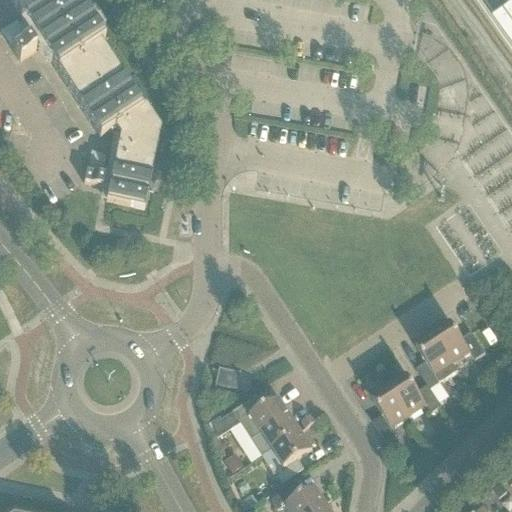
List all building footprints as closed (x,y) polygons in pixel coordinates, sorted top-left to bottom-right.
[(8,0),(16,12),(34,0),(8,0)] [(104,44),(75,0),(34,0),(16,12),(57,74),(100,47),(104,44)] [(511,2),(491,18),(511,46),(511,2)] [(19,63),(35,52),(29,42),(13,53),(19,63)] [(57,74),(80,109),(123,82),(100,47),(57,74)] [(141,109),(123,82),(80,109),(100,139),(109,133),(143,112),(141,109)] [(101,202),(106,203),(144,211),(161,130),(145,106),(141,109),(143,112),(109,133),(113,139),(106,177),(104,189),(101,202)] [(84,185),(102,189),(104,189),(106,177),(86,173),(84,185)] [(451,326),(434,338),(453,367),(470,355),(475,363),(485,356),(471,335),(461,342),(451,326)] [(453,367),(434,338),(416,349),(426,365),(416,371),(427,388),(428,388),(430,392),(431,392),(458,374),(453,367)] [(237,390),(240,377),(218,372),(215,385),(237,390)] [(408,379),(390,391),(409,420),(426,408),(431,416),(442,409),(431,392),(430,392),(428,388),(427,388),(418,394),(408,379)] [(409,420),(390,391),(372,402),(383,418),(373,425),(387,446),(397,439),(392,431),(409,420)] [(255,399),(234,413),(231,415),(249,443),(259,436),(288,417),(277,399),(262,409),(255,399)] [(307,415),(298,421),(305,431),(313,425),(307,415)] [(300,434),(288,417),(259,436),(250,442),(261,459),(270,453),(300,434)] [(227,433),(220,421),(212,427),(216,440),(227,433)] [(281,486),(302,472),(296,462),(311,451),(300,434),(270,453),(281,470),(274,475),(281,486)] [(499,501),(507,495),(501,487),(493,494),(499,501)] [(315,511),(325,506),(313,488),(298,498),(291,488),(270,502),(276,511),(277,511),(284,508),(287,511),(315,511)]
